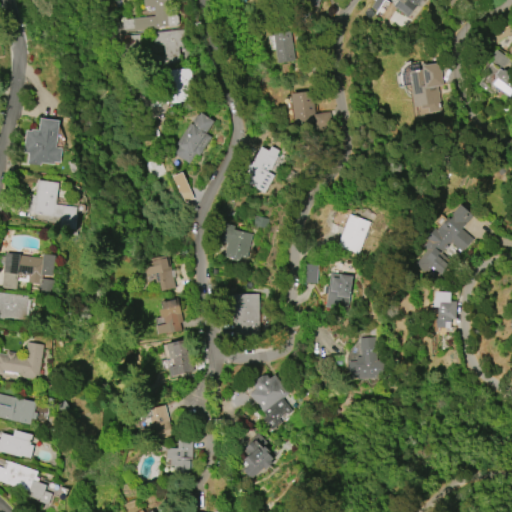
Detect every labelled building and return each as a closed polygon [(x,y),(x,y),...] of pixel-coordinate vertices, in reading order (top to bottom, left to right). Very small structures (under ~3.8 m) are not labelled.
[(142,0),(170,0),(171,4),(168,4),(169,13),(171,15),(176,14),(176,16),(178,16),(178,23),(177,23),(177,25),(158,26),(158,28),(134,30),(133,28),(132,28),(123,29),(122,19),(132,18),(154,16),(153,6),(143,7),(142,0)] [(317,8),(319,0),(294,0),(294,1),(317,8)] [(419,0),(409,16),(411,17),(403,29),(372,7),(376,0),(380,0),(392,8),(397,0),(419,0)] [(448,0),(463,0),(463,2),(452,8),(448,0)] [(152,31),(153,45),(164,45),(164,56),(157,56),(158,64),(179,63),(178,46),(185,46),(185,30),(152,31)] [(277,63),(272,33),(289,30),(294,60),(277,63)] [(495,49),(509,59),(502,69),(508,73),(506,76),(511,80),(511,78),(511,90),(508,96),(497,88),(491,95),(476,84),(485,72),(482,69),(488,61),(486,60),(495,49)] [(413,106),(408,70),(421,68),(421,65),(439,62),(442,85),(437,86),(440,105),(437,105),(438,111),(428,112),(428,108),(421,109),(420,105),(413,106)] [(291,120),(311,119),(311,92),(291,93),(291,120)] [(210,137),(198,155),(194,153),(188,163),(173,153),(177,146),(175,145),(189,123),(191,125),(192,123),(191,122),(196,115),(198,116),(199,113),(213,121),(205,134),(210,137)] [(31,131),(31,129),(38,130),(40,118),(58,120),(55,147),(61,148),(59,163),(53,162),(53,164),(40,163),(40,166),(26,164),(27,154),(23,153),(26,130),(31,131)] [(274,175),(264,193),(242,182),(260,147),(268,151),(271,146),(279,151),(268,172),(274,175)] [(181,172),(193,198),(183,203),(171,176),(181,172)] [(58,182),(55,204),(76,207),(73,229),(58,227),(59,217),(26,213),(29,195),(34,195),(36,180),(58,182)] [(461,253),(473,239),(461,229),(470,218),(471,215),(460,205),(447,219),(438,215),(421,255),(419,258),(416,266),(423,272),(438,278),(444,271),(451,256),(443,249),(446,243),(452,245),(461,253)] [(336,246),(348,214),(370,222),(358,254),(336,246)] [(252,233),(246,258),(240,257),(239,260),(236,259),(236,261),(230,259),(230,258),(225,256),(225,253),(224,253),(226,243),(222,242),(226,224),(234,225),(233,229),(252,233)] [(1,288),(5,254),(42,258),(43,254),(54,255),(52,276),(44,275),(44,279),(54,280),(52,295),(38,294),(39,285),(27,283),(28,276),(17,275),(15,290),(1,288)] [(167,255),(174,288),(160,291),(158,282),(155,283),(153,274),(146,276),(144,268),(152,266),(150,259),(167,255)] [(304,282),(305,264),(317,264),(316,283),(304,282)] [(325,307),(330,272),(352,276),(347,310),(325,307)] [(0,292),(28,296),(27,298),(30,299),(27,323),(0,319),(0,292)] [(258,293),(259,335),(234,335),(234,322),(232,322),(232,314),(230,314),(230,294),(258,293)] [(455,301),(449,301),(449,293),(435,293),(434,322),(455,322),(455,301)] [(177,299),(182,322),(180,323),(181,330),(167,333),(167,332),(157,334),(155,326),(167,323),(165,316),(160,317),(159,311),(164,310),(162,302),(177,299)] [(384,376),(348,379),(347,361),(360,360),(358,337),(374,336),(376,360),(383,360),(384,376)] [(183,340),(191,372),(171,376),(168,366),(173,365),(168,343),(183,340)] [(43,345),(37,380),(19,377),(19,374),(3,371),(2,374),(0,373),(0,353),(6,354),(7,351),(14,352),(14,356),(24,357),(27,342),(43,345)] [(274,375),(288,393),(282,398),(292,411),(286,415),(285,413),(278,418),(281,422),(271,430),(262,418),(265,416),(248,394),(255,389),(252,385),(254,380),(261,375),(266,375),(269,379),(274,375)] [(0,394),(34,402),(32,412),(37,413),(35,419),(30,418),(29,425),(0,418),(0,394)] [(170,433),(166,406),(146,409),(149,436),(170,433)] [(32,446),(29,457),(15,453),(14,455),(0,451),(0,436),(1,433),(12,436),(13,430),(31,435),(30,441),(29,440),(28,444),(32,446)] [(272,458),(250,479),(242,469),(246,465),(242,461),(247,455),(243,450),(245,448),(242,446),(258,431),(268,442),(266,443),(269,447),(265,451),(272,458)] [(191,441),(191,473),(173,473),(173,466),(169,466),(170,459),(165,458),(165,448),(177,448),(177,441),(191,441)] [(31,492),(0,481),(0,467),(5,469),(8,462),(38,472),(31,492)]
